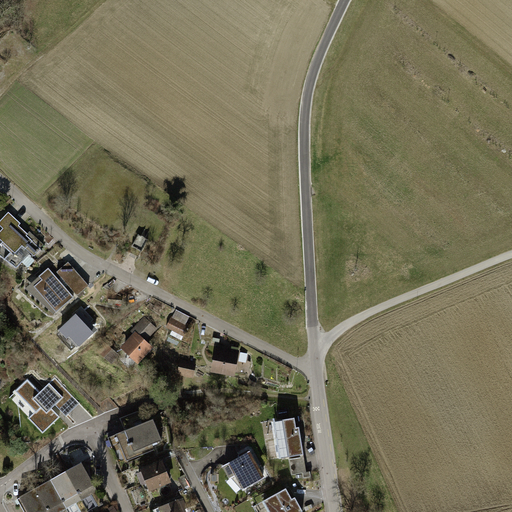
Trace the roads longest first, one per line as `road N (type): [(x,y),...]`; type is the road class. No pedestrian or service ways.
road 1 (residential): [(316,373),(82,253),(0,176)]
road 2 (unclassified): [(314,349),(305,116),(315,69),(346,0)]
road 3 (track): [(0,95),(103,0)]
road 4 (residential): [(335,511),(316,373)]
